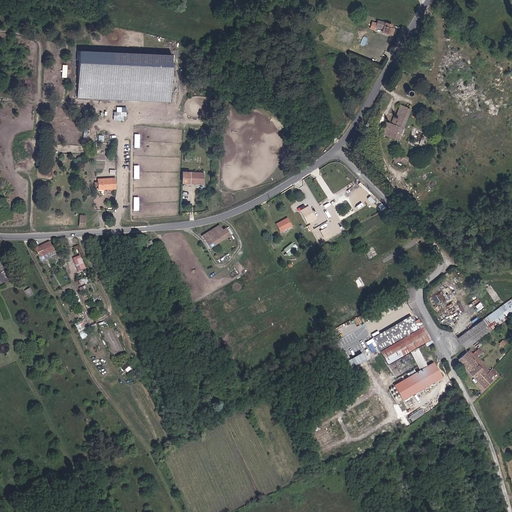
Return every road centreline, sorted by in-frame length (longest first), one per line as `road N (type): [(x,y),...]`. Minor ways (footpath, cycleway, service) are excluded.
road 1 (unclassified): [(339,147),(442,261),(416,297),(488,433),(510,511)]
road 2 (unclassified): [(339,147),(252,203),(159,227),(0,234)]
road 3 (unclassified): [(425,0),(339,147)]
